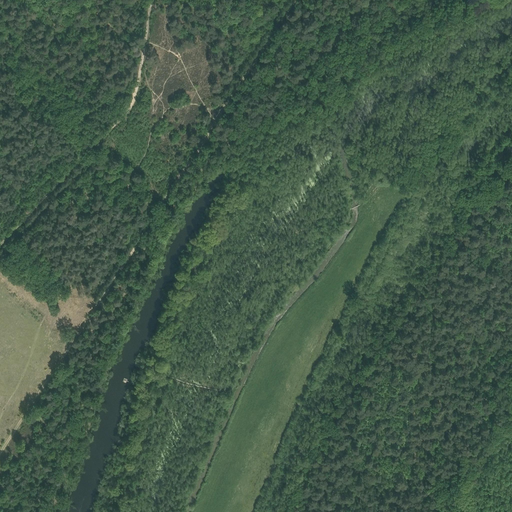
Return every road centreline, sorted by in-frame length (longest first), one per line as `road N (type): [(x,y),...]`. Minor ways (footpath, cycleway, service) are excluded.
road 1 (track): [(3,449),(296,0)]
road 2 (track): [(146,42),(128,110),(0,245)]
